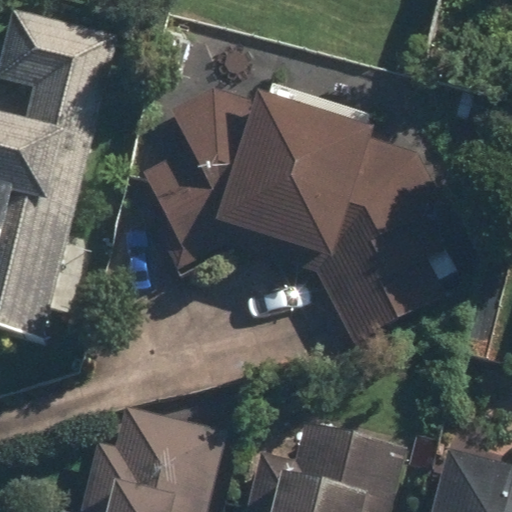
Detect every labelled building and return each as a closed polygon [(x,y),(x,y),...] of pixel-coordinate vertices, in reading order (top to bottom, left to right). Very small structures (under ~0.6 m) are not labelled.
[(26,131),(0,124),(0,329),(48,342),(127,42),(24,15),(6,86),(36,94),(26,131)] [(193,158),(146,174),(193,268),(228,250),(319,276),(358,354),(450,309),(440,289),(460,280),(432,222),(451,212),(425,160),(221,86),(170,111),(193,158)] [(88,511),(213,511),(235,439),(137,411),(125,452),(108,447),(88,511)] [(300,464),(266,455),(252,511),(393,511),(408,454),(309,429),(300,464)] [(511,511),(511,474),(448,459),(436,511),(511,511)]
